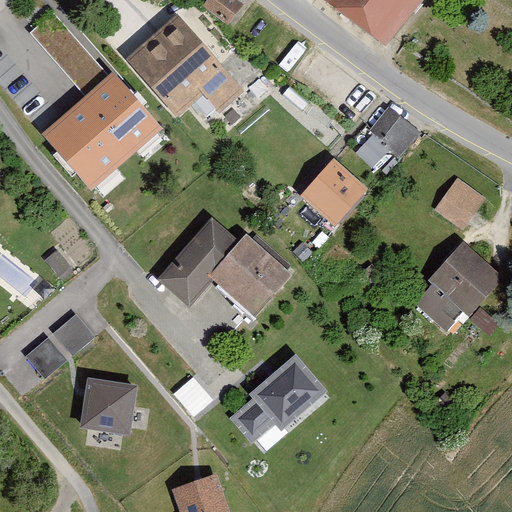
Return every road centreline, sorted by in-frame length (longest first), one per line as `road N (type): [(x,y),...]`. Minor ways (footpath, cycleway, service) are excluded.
road 1 (residential): [(0,123),(177,334),(201,330)]
road 2 (residential): [(287,0),(410,91),(511,150)]
